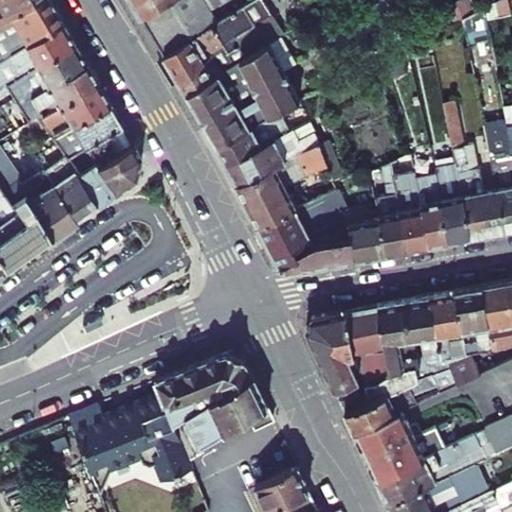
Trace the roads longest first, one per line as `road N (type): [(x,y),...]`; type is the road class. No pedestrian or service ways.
road 1 (tertiary): [(96,0),(253,301)]
road 2 (residential): [(0,403),(253,301)]
road 3 (residential): [(511,252),(253,301)]
road 4 (tertiary): [(363,511),(253,301)]
